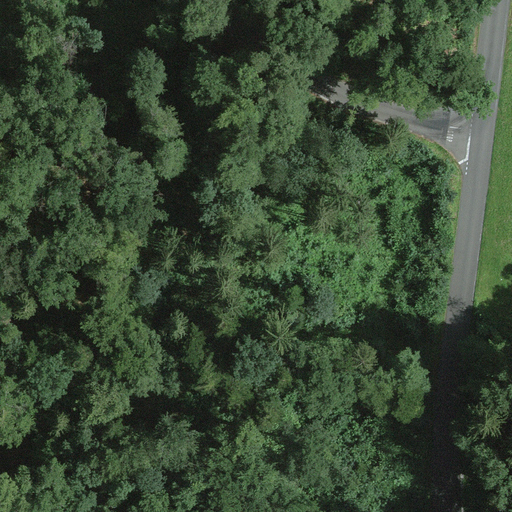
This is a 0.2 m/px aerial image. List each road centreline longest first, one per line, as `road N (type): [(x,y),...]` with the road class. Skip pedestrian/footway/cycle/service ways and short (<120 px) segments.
road 1 (tertiary): [(447,511),(447,410),(482,133)]
road 2 (unclassified): [(482,133),(376,115),(215,0)]
road 3 (tertiary): [(482,133),(496,0)]
